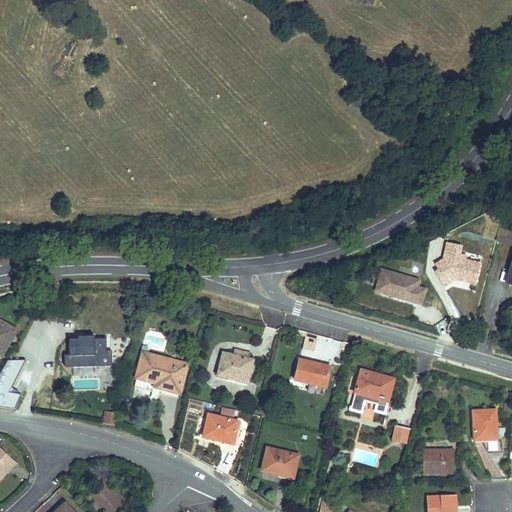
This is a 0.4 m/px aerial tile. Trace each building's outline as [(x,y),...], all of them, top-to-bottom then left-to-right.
[(488,215),(480,218),(482,224),(490,221),(488,215)] [(458,258),(461,247),(446,243),(444,255),(458,258)] [(478,262),(464,261),(440,259),(438,286),(476,289),(478,262)] [(427,288),(419,286),(421,279),(380,269),(374,294),(422,306),(427,288)] [(0,323),(0,341),(9,329),(0,323)] [(74,334),(63,333),(62,348),(72,349),(72,362),(72,364),(95,364),(95,351),(102,352),(102,335),(90,334),(91,330),(74,329),(74,334)] [(247,350),(217,344),(213,369),(242,375),(247,350)] [(4,348),(0,353),(0,403),(9,386),(1,384),(19,353),(4,348)] [(72,362),(72,349),(62,348),(59,348),(59,361),(72,362)] [(183,360),(135,349),(128,383),(155,390),(156,382),(176,387),(183,360)] [(329,354),(296,349),(291,370),(324,376),(329,354)] [(393,370),(360,363),(353,400),(363,403),(366,391),(377,393),(374,403),(385,406),(393,370)] [(494,404),(470,402),(470,430),(481,430),(481,434),(493,435),(494,404)] [(95,407),(93,416),(107,420),(109,410),(95,407)] [(233,416),(201,409),(197,434),(228,441),(233,416)] [(401,437),(405,423),(391,419),(387,434),(401,437)] [(399,443),(401,437),(387,434),(385,440),(399,443)] [(295,447),(261,441),(257,465),(291,470),(295,447)] [(448,445),(419,444),(418,470),(448,470),(448,445)] [(0,446),(0,471),(6,464),(9,467),(15,461),(0,446)] [(0,476),(9,467),(6,464),(0,471),(0,476)] [(103,476),(98,481),(107,491),(112,486),(103,476)] [(98,481),(84,493),(101,511),(112,511),(126,500),(112,486),(107,491),(98,481)] [(452,511),(451,492),(424,493),(424,511),(452,511)] [(73,511),(63,500),(48,511),(73,511)]
